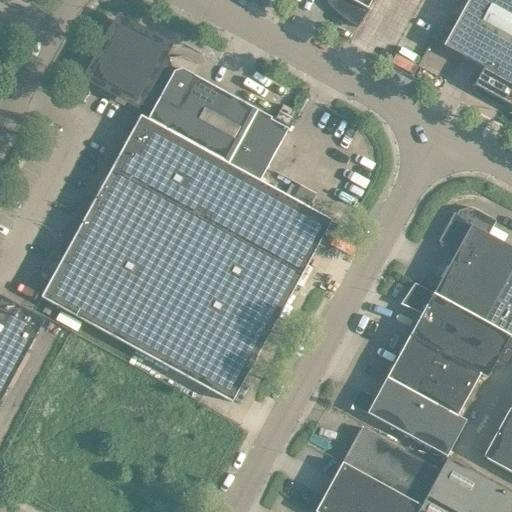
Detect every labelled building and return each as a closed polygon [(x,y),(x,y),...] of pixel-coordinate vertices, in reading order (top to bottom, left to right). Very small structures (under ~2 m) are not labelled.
[(356,25),(357,26),(365,10),(370,0),(326,0),(326,1),(333,8),(340,14),(348,20),(356,25)] [(511,0),(466,0),(442,45),(496,74),(487,92),(511,105),(511,0)] [(140,114),(258,178),(287,128),(271,119),(269,118),(270,117),(181,68),(172,70),(170,69),(164,45),(119,20),(84,83),(140,114)] [(275,117),(287,123),(294,110),(282,104),(275,117)] [(258,178),(140,114),(40,296),(231,401),(330,219),(257,179),(258,178)] [(509,335),(511,336),(511,333),(511,246),(487,233),(495,219),(471,206),(453,212),(438,240),(445,244),(450,259),(432,292),(509,335)] [(509,335),(432,292),(414,283),(404,302),(421,311),(409,334),(479,373),(486,377),(509,335)] [(0,397),(43,319),(0,294),(0,397)] [(409,334),(397,355),(468,394),(479,373),(409,334)] [(456,415),(465,399),(468,394),(397,355),(385,376),(456,415)] [(456,415),(385,376),(374,397),(358,389),(351,403),(445,455),(465,419),(456,415)] [(511,407),(509,406),(502,418),(495,431),(511,439),(511,407)] [(361,426),(341,461),(418,504),(438,469),(361,426)] [(511,439),(495,431),(488,443),(481,456),(511,472),(511,439)] [(511,511),(511,492),(446,456),(415,511),(511,511)] [(327,486),(375,511),(414,511),(418,504),(341,461),(327,486)] [(314,510),(317,511),(375,511),(327,486),(314,510)]
